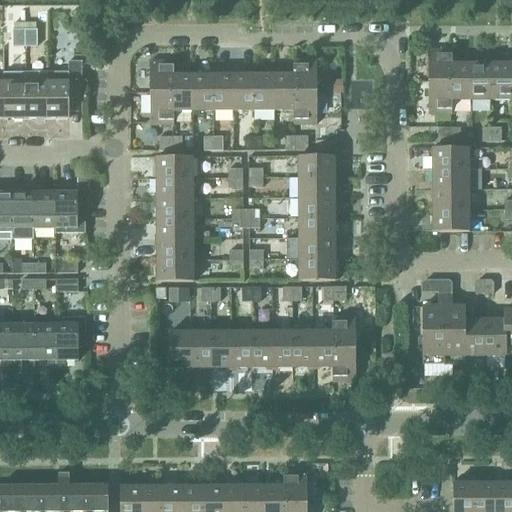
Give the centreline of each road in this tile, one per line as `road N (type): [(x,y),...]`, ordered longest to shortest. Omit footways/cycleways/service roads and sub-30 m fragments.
road 1 (residential): [(511,262),(399,262),(390,36),(115,39),(116,152)]
road 2 (residential): [(116,152),(118,424)]
road 3 (tertiary): [(118,424),(362,423)]
road 4 (tertiary): [(362,423),(511,423)]
